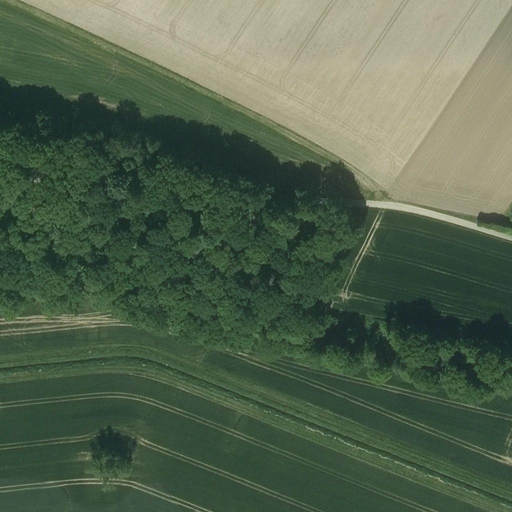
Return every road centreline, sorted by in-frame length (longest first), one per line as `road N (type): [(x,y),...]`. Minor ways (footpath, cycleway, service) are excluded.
road 1 (unclassified): [(511,236),(396,205),(0,175)]
road 2 (track): [(2,0),(273,126),(364,181),(385,204)]
